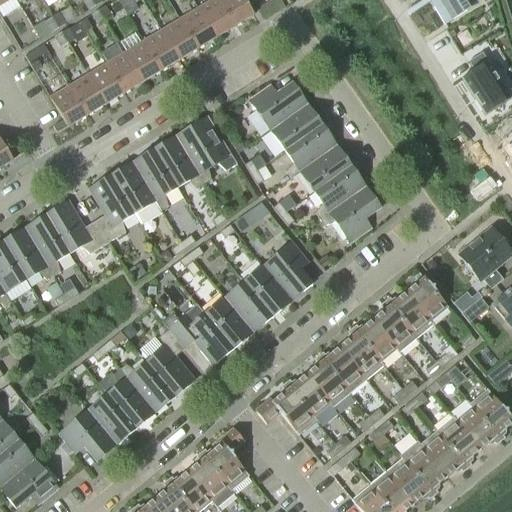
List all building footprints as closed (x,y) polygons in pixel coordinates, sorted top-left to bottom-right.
[(95,7),(90,0),(83,0),(82,1),(88,11),(95,7)] [(140,0),(117,0),(116,1),(118,3),(125,15),(127,17),(138,10),(134,4),(140,0)] [(217,0),(211,0),(197,9),(215,38),(233,27),(217,0)] [(242,0),(217,0),(233,27),(252,15),(242,0)] [(464,7),(475,0),(428,0),(444,25),(466,11),(464,7)] [(118,3),(110,8),(117,20),(125,15),(118,3)] [(105,8),(98,12),(104,22),(111,18),(105,8)] [(197,9),(179,20),(196,49),(215,38),(197,9)] [(104,22),(98,12),(91,17),(97,26),(104,22)] [(59,15),(51,19),(57,29),(65,25),(59,15)] [(57,29),(51,19),(45,23),(43,20),(31,27),(39,40),(57,29)] [(86,20),(80,23),(86,33),(92,29),(86,20)] [(179,20),(160,31),(178,61),(196,49),(179,20)] [(79,24),(61,35),(67,45),(74,40),(77,45),(88,38),(79,24)] [(160,31),(142,42),(159,72),(178,61),(160,31)] [(67,45),(61,35),(54,39),(60,49),(67,45)] [(142,42),(123,54),(141,83),(159,72),(142,42)] [(24,57),(24,58),(28,64),(47,53),(42,46),(24,57)] [(123,54),(105,65),(122,94),(141,83),(123,54)] [(471,64),(476,74),(463,82),(488,122),(511,106),(511,101),(490,65),(485,56),(471,64)] [(105,65),(86,76),(104,106),(122,94),(105,65)] [(86,76),(68,87),(85,117),(104,106),(86,76)] [(247,100),(270,132),(306,106),(296,91),(293,93),(289,86),(276,95),(269,85),(247,100)] [(85,117),(68,87),(49,99),(62,121),(51,127),(56,135),(85,117)] [(270,132),(284,152),(318,128),(312,119),(314,117),(306,106),(270,132)] [(189,128),(174,138),(204,186),(211,181),(207,170),(220,163),(230,172),(238,169),(216,132),(205,138),(198,127),(191,131),(189,128)] [(285,173),(290,180),(299,174),(299,173),(335,147),(324,131),(321,132),(318,128),(284,152),(292,164),(285,173)] [(158,151),(154,153),(176,189),(188,182),(196,190),(204,186),(174,138),(156,149),(158,151)] [(0,140),(0,168),(23,155),(18,147),(8,154),(0,140)] [(238,140),(231,144),(237,153),(244,149),(238,140)] [(299,174),(313,193),(347,169),(340,158),(342,157),(335,147),(299,173),(299,174)] [(143,157),(131,164),(154,202),(160,213),(168,208),(164,196),(176,189),(154,153),(144,159),(143,157)] [(244,165),(250,176),(258,171),(251,161),(244,165)] [(117,176),(111,179),(133,215),(154,202),(131,164),(115,174),(117,176)] [(314,214),(319,220),(364,188),(352,170),(349,172),(347,169),(313,193),(322,205),(314,214)] [(258,171),(250,176),(257,187),(264,182),(258,171)] [(102,215),(92,221),(107,245),(125,234),(121,222),(133,215),(111,179),(103,184),(101,182),(88,190),(102,215)] [(364,188),(319,220),(324,227),(334,223),(350,245),(371,230),(364,220),(377,211),(372,204),(375,202),(364,188)] [(49,217),(46,219),(68,255),(80,247),(89,256),(107,245),(92,221),(82,227),(67,203),(47,215),(49,217)] [(272,208),(280,218),(287,212),(279,203),(272,208)] [(287,212),(280,218),(288,228),(295,222),(287,212)] [(211,221),(216,228),(226,221),(221,214),(211,221)] [(238,221),(232,225),(240,236),(254,227),(246,215),(238,221)] [(34,223),(23,230),(53,278),(60,274),(56,262),(68,255),(46,219),(35,226),(34,223)] [(219,234),(224,240),(234,233),(230,226),(219,234)] [(493,271),(508,259),(511,256),(502,244),(502,241),(495,232),(492,232),(490,229),(458,256),(465,265),(465,268),(469,273),(472,273),(479,282),(481,281),(489,291),(511,272),(511,270),(500,281),(493,271)] [(8,242),(3,245),(25,281),(37,274),(46,282),(53,278),(23,230),(6,240),(8,242)] [(190,236),(180,243),(185,250),(195,243),(190,236)] [(185,250),(180,243),(170,250),(175,258),(185,250)] [(292,243),(262,267),(290,302),(304,290),(303,288),(309,283),(299,271),(308,263),(292,243)] [(0,288),(4,294),(4,293),(25,281),(3,245),(0,246),(0,288)] [(199,248),(189,256),(193,262),(204,255),(199,248)] [(108,249),(101,253),(106,263),(114,258),(108,249)] [(193,262),(189,256),(178,263),(183,269),(193,262)] [(325,257),(319,262),(323,269),(330,264),(325,257)] [(427,264),(427,269),(431,274),(435,270),(435,264),(431,261),(427,264)] [(139,265),(129,272),(134,281),(145,275),(139,265)] [(262,267),(243,283),(269,316),(278,309),(279,311),(290,302),(262,267)] [(415,285),(405,293),(429,323),(430,322),(447,308),(419,274),(414,277),(416,280),(415,285)] [(243,283),(223,299),(252,334),(267,321),(265,319),(269,316),(243,283)] [(4,294),(0,288),(0,305),(3,308),(11,304),(4,293),(4,294)] [(74,288),(63,295),(68,302),(78,296),(74,288)] [(501,318),(511,330),(511,288),(494,303),(504,315),(501,318)] [(389,298),(384,302),(416,340),(433,326),(430,322),(429,323),(405,293),(396,301),(390,301),(389,298)] [(68,302),(63,295),(52,301),(57,309),(68,302)] [(223,299),(204,315),(230,348),(240,339),(242,342),(252,334),(223,299)] [(381,313),(372,321),(396,350),(395,351),(398,355),(416,340),(384,302),(380,306),(382,308),(381,313)] [(168,332),(185,352),(194,344),(212,366),(230,352),(228,350),(230,348),(204,315),(196,306),(176,322),(171,316),(162,324),(168,332)] [(462,316),(468,323),(473,319),(467,312),(462,316)] [(35,322),(31,314),(20,321),(24,328),(35,322)] [(355,326),(351,329),(379,364),(380,364),(395,351),(396,350),(372,321),(362,328),(357,328),(355,326)] [(128,327),(121,333),(127,341),(135,335),(128,327)] [(348,340),(338,348),(366,382),(383,367),(380,364),(379,364),(351,329),(347,333),(348,335),(348,340)] [(165,347),(145,363),(172,396),(174,394),(176,396),(193,382),(175,360),(185,352),(168,332),(159,339),(165,347)] [(459,343),(465,350),(474,342),(468,335),(459,343)] [(111,341),(101,349),(106,356),(116,348),(111,341)] [(322,353),(318,357),(349,395),(366,382),(338,348),(329,356),(324,355),(322,353)] [(106,356),(101,349),(91,357),(97,363),(106,356)] [(444,355),(434,363),(440,370),(450,362),(444,355)] [(314,368),(305,375),(329,405),(329,406),(332,409),(349,395),(318,357),(313,360),(315,363),(314,368)] [(126,366),(119,372),(125,379),(154,414),(163,406),(162,404),(172,396),(145,363),(134,372),(126,366)] [(440,370),(434,363),(424,371),(430,378),(440,370)] [(495,382),(511,373),(511,369),(509,363),(490,372),(495,382)] [(72,373),(77,380),(87,371),(82,365),(72,373)] [(454,367),(444,375),(450,382),(459,374),(454,367)] [(116,387),(106,395),(133,428),(137,424),(139,427),(154,414),(125,379),(119,372),(113,377),(116,387)] [(289,381),(284,384),(313,419),(313,418),(329,406),(329,405),(305,375),(295,383),(290,383),(289,381)] [(450,382),(444,375),(434,383),(440,390),(450,382)] [(411,382),(401,390),(407,397),(416,389),(411,382)] [(313,419),(284,384),(280,388),(282,390),(281,395),(271,404),(268,401),(254,412),(265,426),(279,414),(298,437),(316,422),(313,418),(313,419)] [(1,391),(9,401),(16,395),(8,385),(1,391)] [(407,397),(401,390),(391,398),(397,405),(407,397)] [(511,421),(486,390),(469,405),(500,442),(504,439),(502,436),(503,431),(511,423),(511,421)] [(106,395),(87,411),(115,446),(126,437),(124,435),(133,428),(106,395)] [(420,395),(410,403),(416,410),(426,402),(420,395)] [(416,410),(410,403),(401,411),(406,418),(416,410)] [(453,418),(452,419),(479,451),(488,443),(493,444),(495,446),(500,442),(469,405),(468,406),(470,408),(455,421),(453,418)] [(377,410),(367,418),(373,425),(383,417),(377,410)] [(115,446),(87,411),(57,436),(74,456),(83,448),(93,460),(100,455),(101,457),(115,446)] [(24,419),(32,429),(39,423),(31,413),(24,419)] [(373,425),(367,418),(358,426),(364,433),(373,425)] [(452,419),(436,432),(466,470),(471,466),(469,464),(469,459),(479,451),(452,419)] [(0,457),(19,442),(3,422),(0,424),(0,457)] [(387,422),(377,430),(383,437),(393,429),(387,422)] [(39,423),(32,429),(40,438),(47,433),(39,423)] [(204,450),(200,454),(228,488),(227,489),(230,493),(249,478),(230,455),(244,444),(233,430),(219,442),(221,445),(211,453),(206,453),(204,450)] [(383,437),(377,430),(367,438),(373,445),(383,437)] [(417,443),(416,443),(446,478),(455,471),(460,471),(462,473),(466,470),(436,432),(419,446),(417,443)] [(344,437),(334,445),(340,452),(350,444),(344,437)] [(0,489),(35,461),(19,442),(0,457),(0,489)] [(416,443),(400,457),(433,497),(437,494),(435,491),(436,486),(446,478),(416,443)] [(340,452),(334,445),(324,453),(330,460),(340,452)] [(354,449),(344,457),(350,464),(360,456),(354,449)] [(197,465),(187,473),(211,502),(227,489),(228,488),(200,454),(195,458),(197,460),(197,465)] [(350,464),(344,457),(326,472),(332,479),(350,464)] [(401,460),(385,473),(412,506),(422,498),(427,499),(428,501),(433,497),(400,457),(399,457),(401,460)] [(35,461),(0,489),(16,509),(31,498),(38,507),(59,490),(51,481),(35,461)] [(171,478),(166,482),(191,511),(199,511),(211,502),(187,473),(178,481),(173,480),(171,478)] [(385,473),(369,487),(389,511),(404,511),(412,506),(385,473)] [(163,492),(153,500),(163,511),(191,511),(166,482),(162,485),(164,487),(163,492)] [(389,511),(369,487),(351,502),(359,511),(389,511)] [(137,505),(133,509),(135,511),(163,511),(153,500),(144,508),(139,507),(137,505)]
